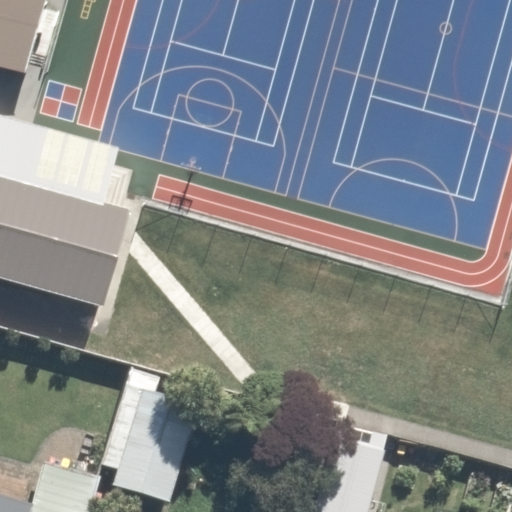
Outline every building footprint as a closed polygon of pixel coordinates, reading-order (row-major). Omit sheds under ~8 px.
[(0,0),(0,62),(25,70),(44,0),(0,0)] [(0,284),(94,312),(122,214),(95,206),(111,150),(0,119),(0,284)] [(170,511),(194,412),(125,397),(102,496),(170,511)] [(370,511),(386,450),(327,435),(307,511),(370,511)] [(85,511),(95,471),(30,456),(16,511),(85,511)]
